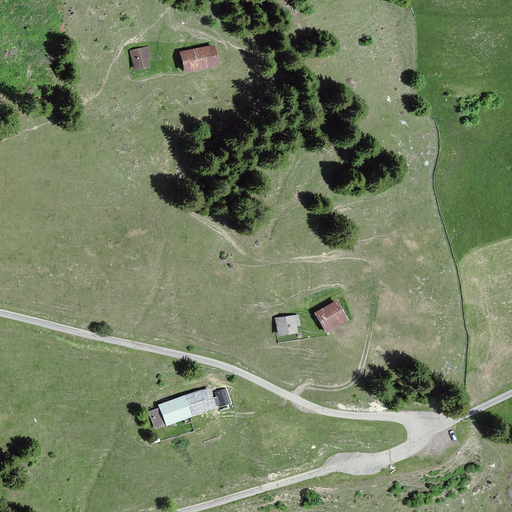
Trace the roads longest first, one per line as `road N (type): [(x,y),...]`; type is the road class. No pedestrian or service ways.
road 1 (unclassified): [(0,312),(229,367),(326,411),(418,423),(417,441),(386,456),(179,511)]
road 2 (track): [(370,288),(374,304),(358,374),(335,388),(306,386),(295,398)]
